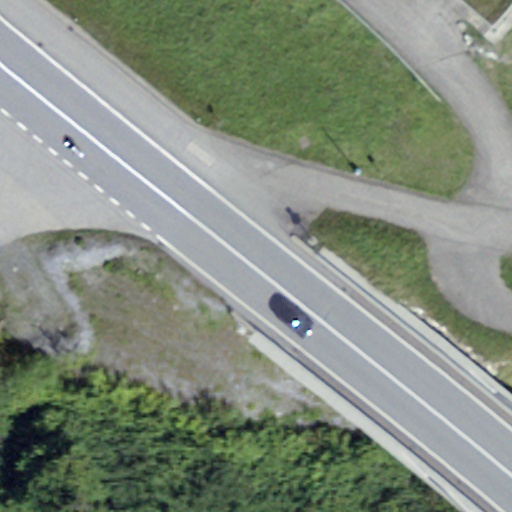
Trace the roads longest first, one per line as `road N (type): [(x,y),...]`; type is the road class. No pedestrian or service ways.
road 1 (primary): [(0,64),(511,477)]
road 2 (track): [(511,230),(94,140)]
road 3 (track): [(371,0),(487,118),(496,143),(495,189),(463,260),(476,297),(511,314)]
